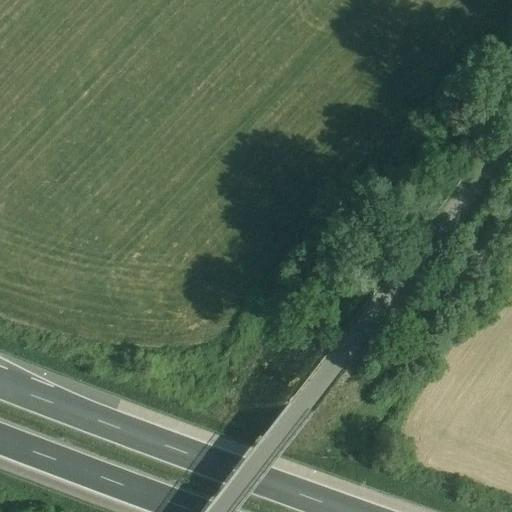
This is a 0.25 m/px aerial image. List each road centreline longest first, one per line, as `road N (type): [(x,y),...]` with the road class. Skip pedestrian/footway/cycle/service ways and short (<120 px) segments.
road 1 (unclassified): [(220,511),(511,143)]
road 2 (motorway): [(362,511),(0,384)]
road 3 (motorway): [(0,456),(147,511)]
